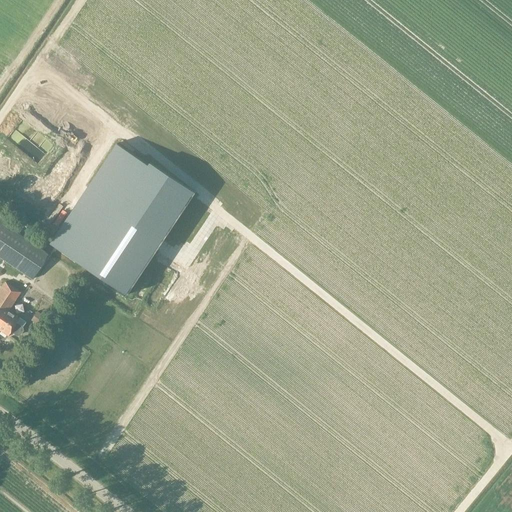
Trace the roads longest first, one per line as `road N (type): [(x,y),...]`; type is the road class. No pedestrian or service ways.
road 1 (unknown): [(71,0),(27,65),(511,450)]
road 2 (secondary): [(124,511),(0,413)]
